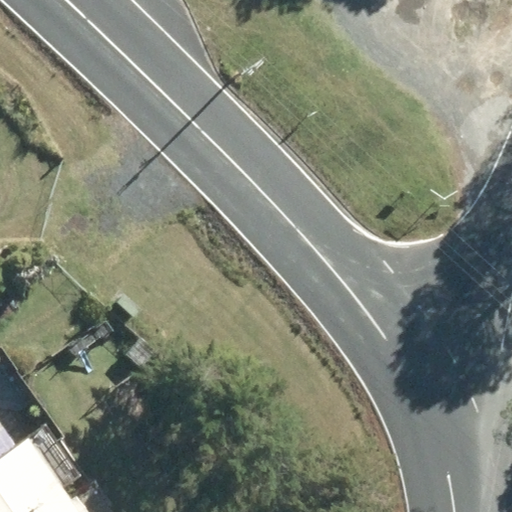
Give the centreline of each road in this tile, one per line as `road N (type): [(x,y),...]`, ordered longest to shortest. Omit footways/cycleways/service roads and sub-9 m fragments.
road 1 (tertiary): [(65,0),(238,166),(337,277),(427,399)]
road 2 (unclassified): [(511,290),(488,351),(427,399)]
